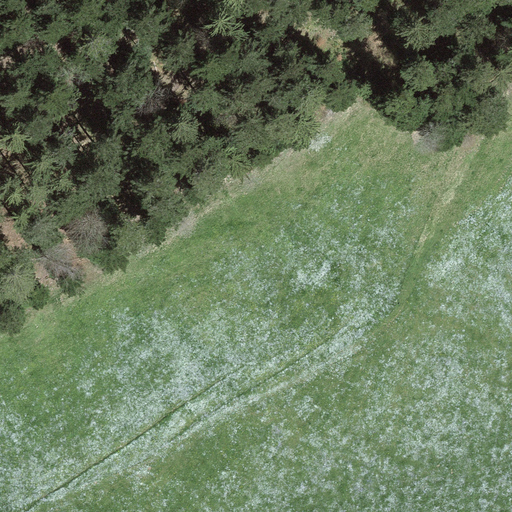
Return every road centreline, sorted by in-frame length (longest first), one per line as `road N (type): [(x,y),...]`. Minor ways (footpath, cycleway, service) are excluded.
road 1 (track): [(511,101),(419,273),(366,335),(30,511)]
road 2 (track): [(0,327),(125,259),(222,0)]
